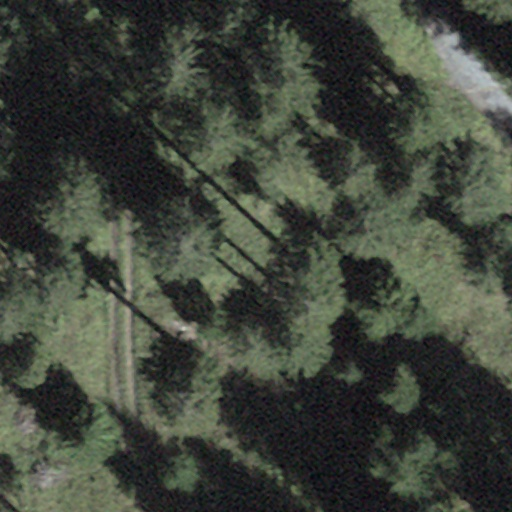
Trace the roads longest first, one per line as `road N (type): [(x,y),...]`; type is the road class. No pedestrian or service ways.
road 1 (track): [(62,0),(114,139),(118,341),(146,511)]
road 2 (track): [(511,135),(463,75),(429,0)]
